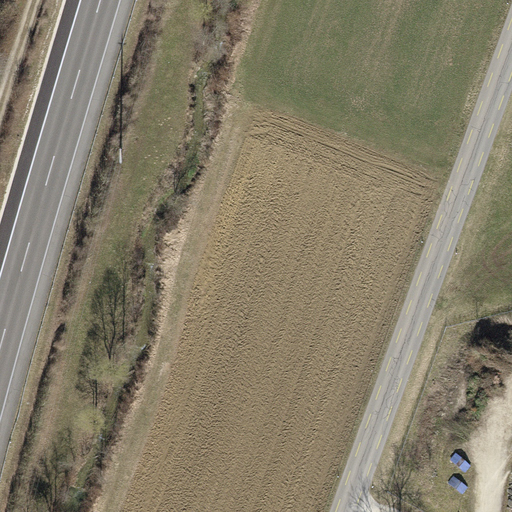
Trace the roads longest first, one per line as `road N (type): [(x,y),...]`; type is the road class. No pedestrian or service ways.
road 1 (primary): [(511,51),(348,511)]
road 2 (trunk): [(104,0),(0,369)]
road 3 (track): [(0,115),(35,0)]
